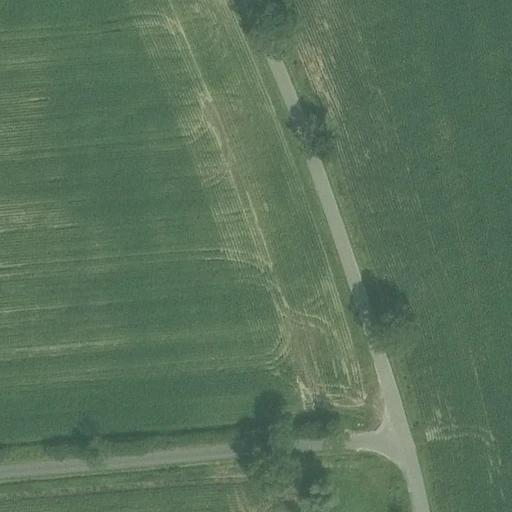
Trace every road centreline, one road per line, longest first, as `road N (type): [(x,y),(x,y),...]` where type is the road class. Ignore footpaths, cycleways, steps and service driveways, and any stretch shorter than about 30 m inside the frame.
road 1 (residential): [(412,442),(254,0)]
road 2 (unclassified): [(0,475),(412,442)]
